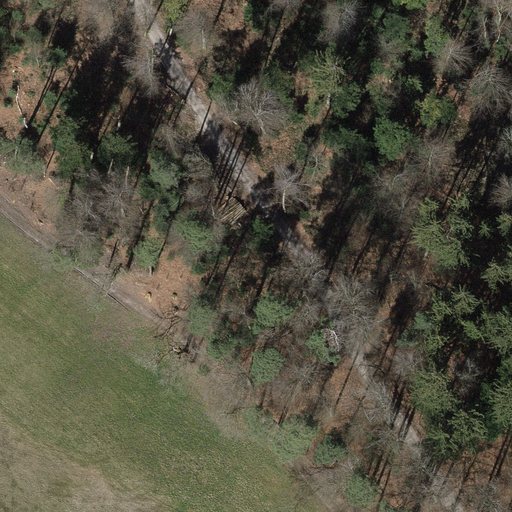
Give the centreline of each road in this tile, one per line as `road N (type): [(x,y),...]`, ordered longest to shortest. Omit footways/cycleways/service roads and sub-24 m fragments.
road 1 (track): [(456,511),(308,263),(137,0)]
road 2 (track): [(0,203),(174,336),(329,511)]
